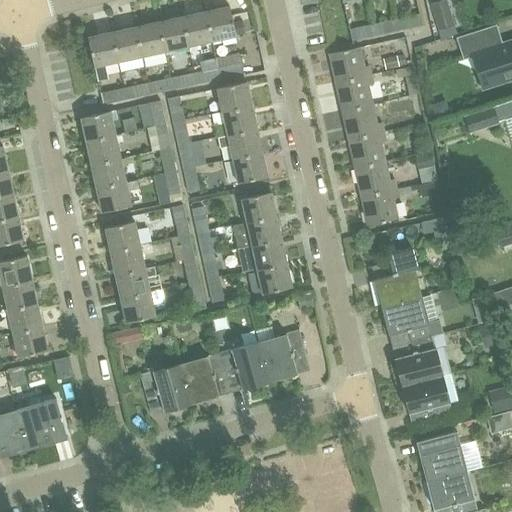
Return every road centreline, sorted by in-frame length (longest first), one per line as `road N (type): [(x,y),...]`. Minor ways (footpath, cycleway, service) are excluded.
road 1 (residential): [(117,463),(20,15)]
road 2 (residential): [(361,395),(273,0)]
road 3 (residential): [(117,463),(361,395)]
road 4 (residential): [(0,496),(117,463)]
road 5 (residential): [(394,511),(361,395)]
